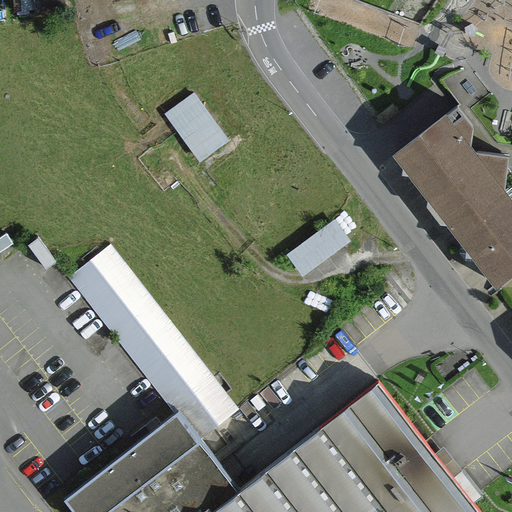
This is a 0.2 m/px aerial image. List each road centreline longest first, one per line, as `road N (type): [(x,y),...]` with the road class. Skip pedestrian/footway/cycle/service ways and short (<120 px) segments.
road 1 (residential): [(511,365),(275,62),(255,0)]
road 2 (unknown): [(149,132),(233,239),(292,284),(387,255),(414,237)]
